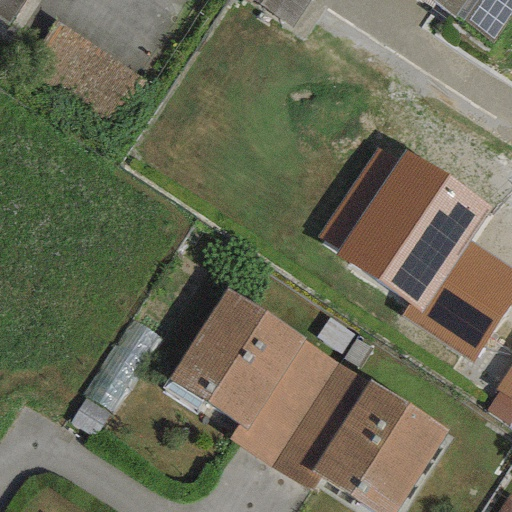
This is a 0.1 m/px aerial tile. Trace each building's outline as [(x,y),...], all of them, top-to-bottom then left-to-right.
[(0,0),(0,20),(6,24),(21,0),(0,0)] [(309,0),(244,0),(289,30),(309,0)] [(511,0),(426,0),(452,17),(453,15),(493,41),(511,12),(511,0)] [(149,81),(55,22),(20,79),(114,137),(149,81)] [(511,299),(511,270),(467,241),(489,207),(402,150),(394,161),(375,148),(315,237),(335,250),(332,255),(407,305),(399,317),(469,364),(511,299)] [(243,431),(303,340),(225,289),(165,380),(234,425),(243,431)] [(368,381),(303,340),(243,431),(234,425),(226,438),(309,491),(317,479),(308,473),(368,381)] [(511,361),(493,392),(511,403),(511,361)] [(394,511),(447,430),(368,381),(308,473),(317,479),(368,511),(394,511)]
